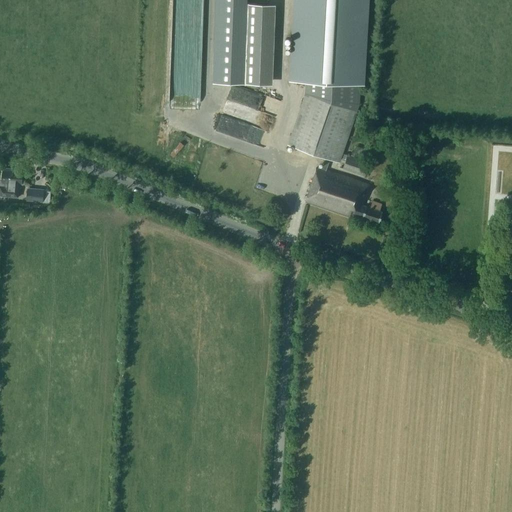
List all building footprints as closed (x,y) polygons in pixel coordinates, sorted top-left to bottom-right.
[(305,202),(349,217),(351,213),(379,223),(383,212),(380,211),(382,204),(373,201),(370,207),(363,205),(370,185),(326,170),(330,159),(338,161),(356,110),(358,103),(359,84),(362,84),(366,0),(296,0),(292,81),(308,82),(307,94),(290,145),(326,157),(322,168),(317,167),(305,202)] [(270,84),(272,4),(241,3),(239,83),(270,84)] [(347,155),(343,168),(344,169),(365,176),(370,163),(349,156),(347,155)] [(0,195),(8,196),(18,197),(19,183),(22,183),(23,172),(12,171),(12,169),(3,168),(2,181),(0,181),(0,195)] [(27,201),(44,202),(45,189),(27,188),(27,201)]
